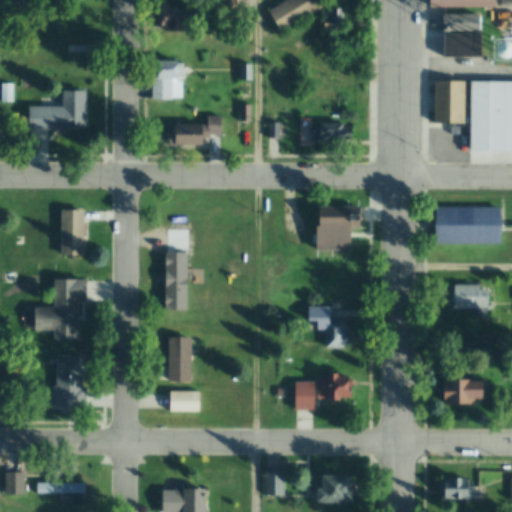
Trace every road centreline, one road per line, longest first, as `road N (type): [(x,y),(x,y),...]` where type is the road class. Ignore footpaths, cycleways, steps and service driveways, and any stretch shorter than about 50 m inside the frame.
road 1 (residential): [(511,446),(0,443)]
road 2 (residential): [(511,176),(0,174)]
road 3 (tertiary): [(404,511),(405,0)]
road 4 (residential): [(129,511),(130,0)]
